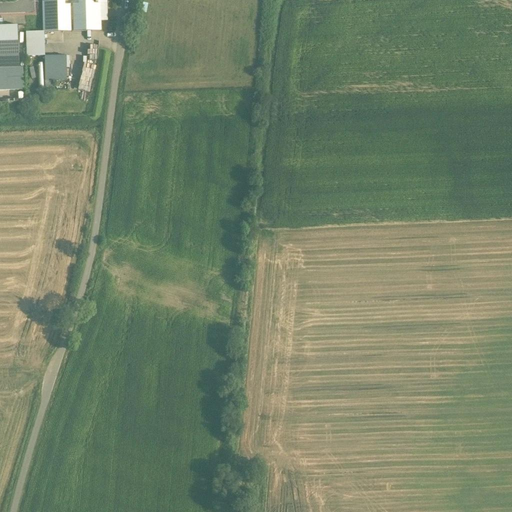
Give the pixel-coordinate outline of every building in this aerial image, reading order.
[(105,0),(42,0),(43,33),(99,32),(99,12),(104,12),(105,4),(105,0)] [(17,27),(0,27),(0,69),(18,69),(17,27)] [(25,33),(26,57),(43,57),(43,33),(25,33)] [(65,57),(44,57),(45,82),(66,82),(65,57)] [(18,69),(0,69),(0,91),(23,91),(22,69),(18,69)]
